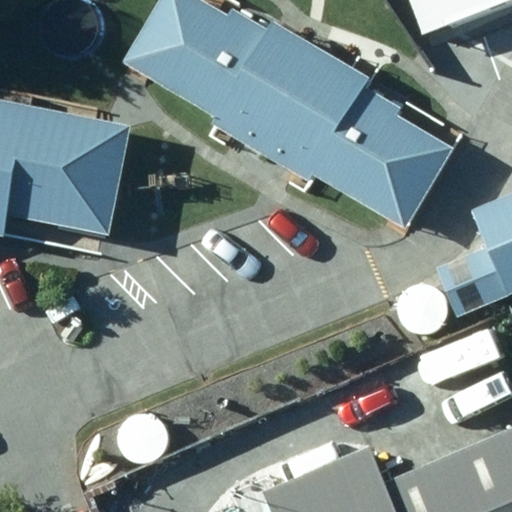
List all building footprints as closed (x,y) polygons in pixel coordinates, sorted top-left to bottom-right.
[(416,113),(379,91),(383,84),(285,28),(282,34),(246,14),(241,23),(201,0),(174,0),(133,72),(229,127),(225,135),(325,192),(329,184),(418,235),(466,152),(412,121),(416,113)] [(0,94),(0,232),(16,236),(21,212),(122,234),(146,126),(0,94)] [(498,248),(450,268),(470,316),(511,298),(511,199),(483,212),(498,248)] [(394,377),(406,404),(509,358),(497,331),(394,377)] [(511,511),(511,441),(393,492),(380,462),(281,504),(284,511),(511,511)]
